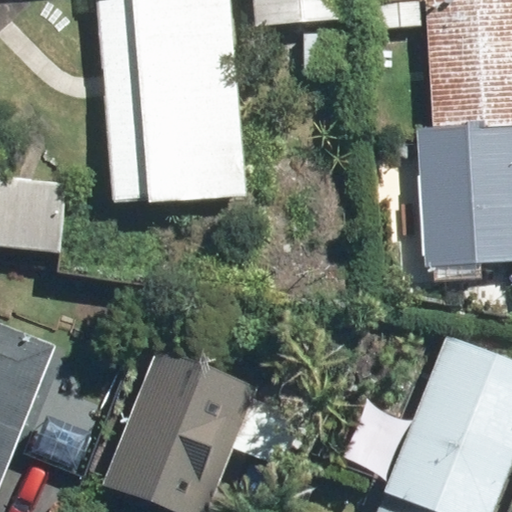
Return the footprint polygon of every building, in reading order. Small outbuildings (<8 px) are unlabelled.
[(131,0),(145,185),(246,177),(232,0),(131,0)] [(348,22),(346,0),(250,0),(252,27),(348,22)] [(511,0),(367,0),(369,6),(428,0),(434,129),(417,130),(424,267),(511,262),(511,0)] [(336,77),(336,34),(302,34),(302,77),(336,77)] [(0,246),(61,254),(69,186),(0,178),(0,246)] [(0,494),(59,346),(0,322),(0,494)] [(494,511),(511,470),(511,361),(448,336),(377,511),(494,511)] [(177,511),(206,511),(255,387),(160,350),(107,484),(177,511)]
